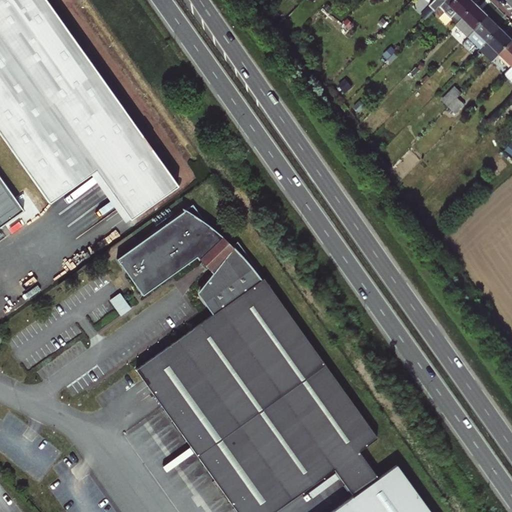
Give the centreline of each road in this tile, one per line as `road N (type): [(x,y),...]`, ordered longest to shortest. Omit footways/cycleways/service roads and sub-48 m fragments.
road 1 (trunk): [(162,0),(511,497)]
road 2 (trunk): [(511,446),(199,0)]
